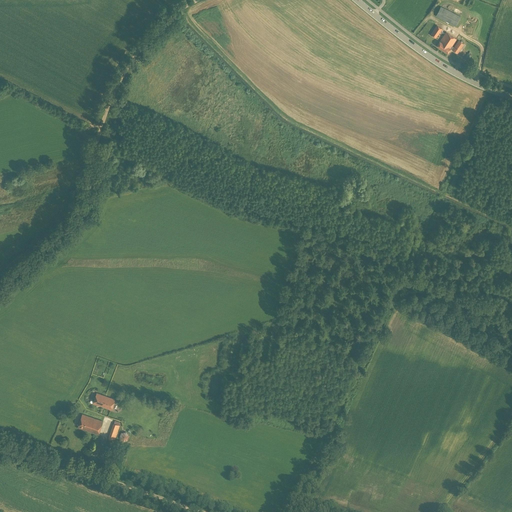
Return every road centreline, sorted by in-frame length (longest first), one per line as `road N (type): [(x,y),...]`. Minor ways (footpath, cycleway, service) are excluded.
road 1 (track): [(0,287),(82,211),(120,78),(150,32),(179,9)]
road 2 (unclassified): [(206,511),(0,442)]
road 3 (secondary): [(511,98),(454,73),(356,0)]
road 4 (track): [(395,297),(448,300),(511,352)]
